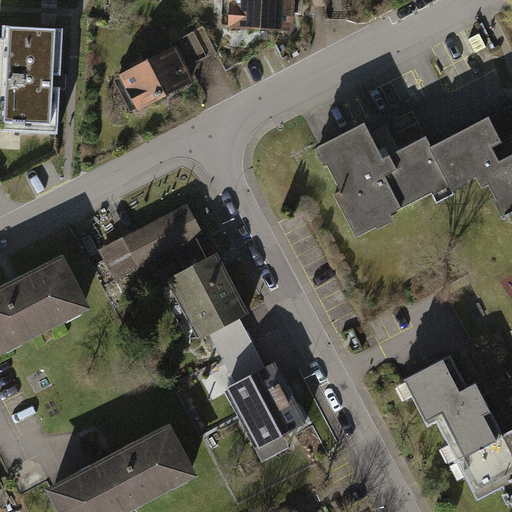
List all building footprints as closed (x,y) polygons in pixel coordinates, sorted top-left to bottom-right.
[(199,0),(200,10),(236,11),(235,34),(291,35),(291,0),(199,0)] [(0,134),(58,137),(64,31),(5,27),(0,110),(0,134)] [(173,49),(120,77),(137,111),(191,83),(173,49)] [(359,124),(313,148),(358,233),(388,218),(385,213),(422,194),(426,201),(481,171),(511,229),(511,140),(497,112),(426,150),(420,139),(393,153),(379,161),(359,124)] [(192,197),(97,245),(115,280),(175,249),(184,267),(171,273),(203,336),(250,312),(218,248),(208,253),(199,235),(209,230),(192,197)] [(66,246),(0,281),(0,348),(1,351),(95,301),(66,246)] [(451,349),(406,374),(448,450),(493,425),(451,349)] [(273,361),(232,382),(260,437),(302,416),(273,361)] [(511,416),(493,425),(471,439),(509,511),(511,509),(511,416)] [(165,423),(43,484),(57,511),(125,511),(193,479),(165,423)]
